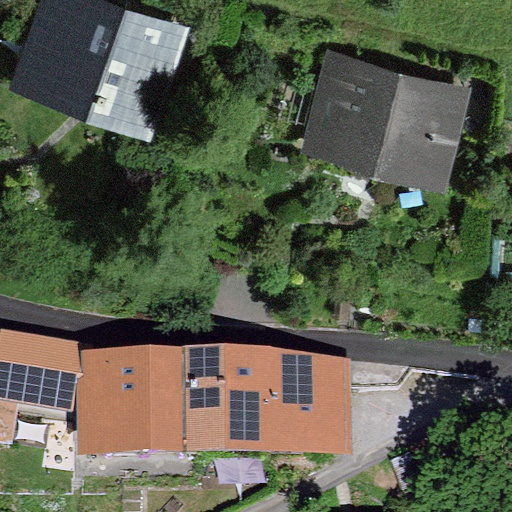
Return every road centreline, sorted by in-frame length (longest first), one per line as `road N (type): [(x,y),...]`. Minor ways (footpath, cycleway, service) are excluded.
road 1 (residential): [(0,302),(117,332),(511,365)]
road 2 (residential): [(263,511),(511,394)]
